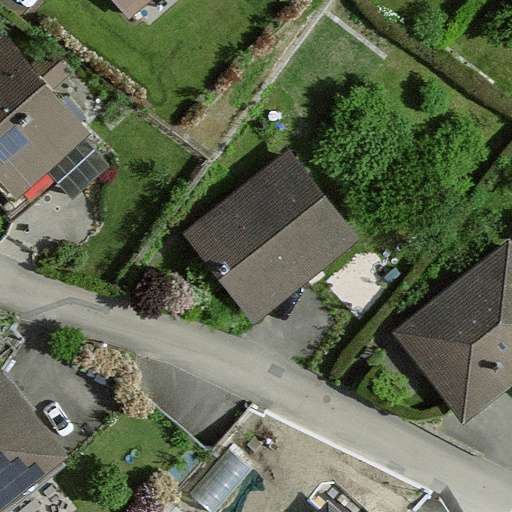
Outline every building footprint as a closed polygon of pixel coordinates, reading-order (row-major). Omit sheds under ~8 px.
[(83,134),(0,36),(0,172),(16,191),(83,134)] [(285,148),(185,230),(254,314),(354,233),(285,148)] [(511,245),(503,233),(390,324),(461,411),(511,370),(511,245)] [(0,485),(51,444),(0,381),(0,485)] [(251,465),(229,446),(190,492),(212,511),(251,465)]
